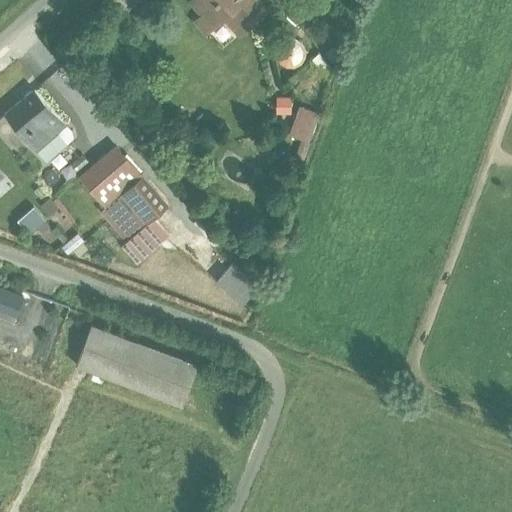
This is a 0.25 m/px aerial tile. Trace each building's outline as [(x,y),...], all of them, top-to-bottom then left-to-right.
[(188,0),(201,13),(194,20),(206,34),(225,17),(239,36),(268,11),(258,0),(188,0)] [(279,0),(296,18),(310,5),(305,0),(279,0)] [(277,46),(277,54),(280,61),(287,66),(295,66),(302,63),(306,55),(306,47),(303,40),(296,36),(288,36),(281,40),(277,46)] [(334,45),(314,59),(324,70),(342,54),(334,45)] [(26,96),(5,114),(47,162),(75,136),(73,131),(35,87),(31,87),(25,92),(26,96)] [(292,96),(277,95),(277,112),(292,112),(292,96)] [(300,104),(289,133),(302,138),(296,153),(304,156),(320,112),(300,104)] [(166,204),(137,174),(141,170),(115,142),(78,177),(101,202),(108,196),(139,229),(166,204)] [(0,320),(15,326),(25,300),(0,290),(0,320)] [(192,370),(91,334),(80,366),(181,401),(192,370)] [(0,392),(55,417),(70,385),(0,352),(0,392)] [(80,395),(67,423),(189,479),(202,451),(80,395)] [(0,436),(38,453),(48,431),(0,409),(0,436)] [(174,511),(183,493),(61,437),(51,459),(165,511),(174,511)] [(0,477),(22,487),(33,463),(0,447),(0,477)] [(75,511),(139,511),(46,469),(35,493),(75,511)] [(0,511),(10,511),(17,499),(0,491),(0,511)]
